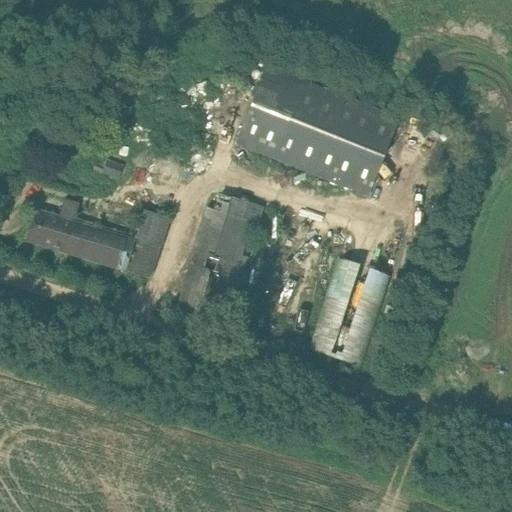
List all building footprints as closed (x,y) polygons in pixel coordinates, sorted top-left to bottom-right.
[(233,51),(224,70),(235,75),(244,56),(233,51)] [(368,196),(399,120),(266,67),(236,144),(368,196)] [(112,164),(108,175),(118,179),(122,168),(112,164)] [(213,193),(181,297),(175,316),(214,328),(252,205),(213,193)] [(58,218),(35,211),(26,242),(124,271),(134,237),(75,218),(79,205),(63,200),(58,218)] [(364,365),(388,271),(336,258),(312,352),(364,365)]
